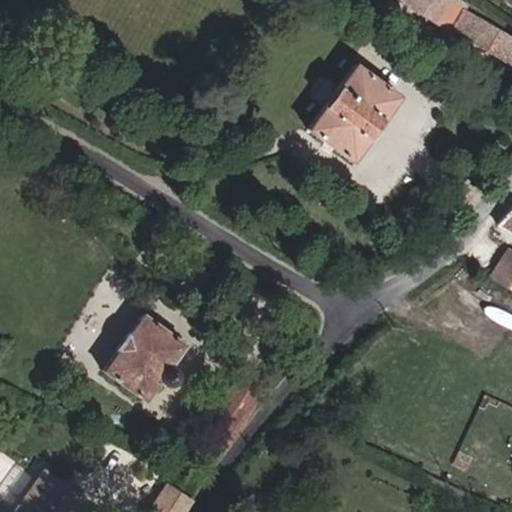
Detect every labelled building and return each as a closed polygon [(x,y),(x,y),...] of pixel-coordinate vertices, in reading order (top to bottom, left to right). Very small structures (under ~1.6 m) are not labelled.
[(511,65),(511,35),(510,35),(508,39),(463,11),(467,5),(459,0),(398,0),(446,29),(448,26),(511,65)] [(350,162),(398,96),(353,63),(305,129),(350,162)] [(511,233),(511,206),(497,224),(511,233)] [(511,291),(511,252),(509,250),(489,278),(511,291)] [(168,366),(183,344),(141,313),(126,334),(125,334),(114,348),(116,349),(101,370),(143,400),(159,379),(162,383),(166,384),(171,384),(175,381),(177,376),(176,372),(173,368),(168,366)] [(312,324),(310,319),(305,316),(301,318),(299,322),(300,327),(305,329),(309,328),(312,324)] [(243,423),(263,393),(238,376),(218,407),(241,422),(243,423)] [(241,422),(218,407),(212,415),(236,431),(241,422)] [(80,511),(87,503),(42,469),(10,511),(80,511)] [(182,511),(191,500),(166,483),(146,511),(182,511)]
